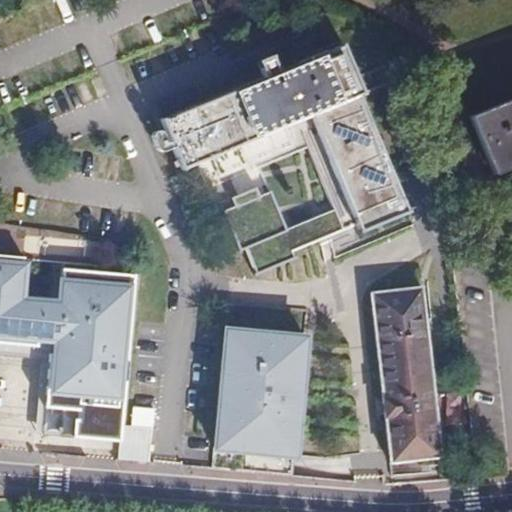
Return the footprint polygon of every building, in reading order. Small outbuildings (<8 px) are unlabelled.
[(337,52),(273,76),(267,61),(254,66),(260,82),(158,122),(177,172),(191,167),(212,218),(218,216),(235,254),(240,252),(251,277),(290,262),(288,255),(351,230),(354,237),(400,218),(353,101),(356,99),(337,52)] [(511,99),(463,119),(487,175),(511,165),(511,99)] [(0,348),(48,353),(41,425),(71,428),(70,439),(117,443),(133,276),(60,270),(57,303),(17,300),(21,259),(0,257),(0,348)] [(419,287),(367,292),(388,467),(440,462),(419,287)] [(213,454),(293,461),(304,341),(224,334),(213,454)]
